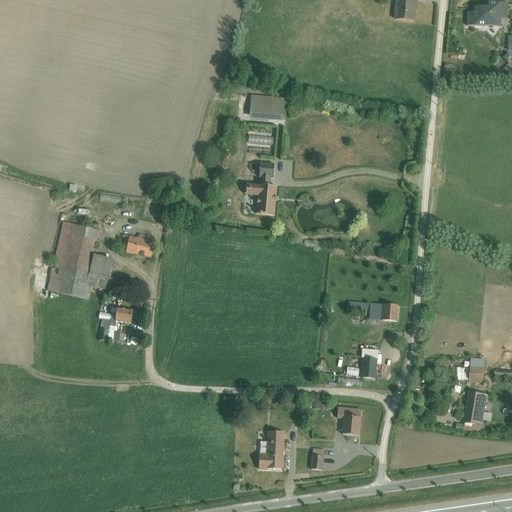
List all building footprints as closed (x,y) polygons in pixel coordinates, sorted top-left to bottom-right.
[(395,0),(394,20),(413,22),(415,4),(417,4),(416,0),(395,0)] [(468,13),(467,26),(501,27),(501,19),(508,20),(508,3),(488,3),(488,8),(474,8),(474,13),(468,13)] [(511,56),(509,52),(503,58),(508,64),(511,60),(511,56)] [(468,55),(466,62),(475,65),(478,58),(468,55)] [(251,96),(249,119),(283,122),(285,99),(251,96)] [(247,185),(246,196),(257,197),(256,214),(275,216),(278,188),(270,187),(271,180),(273,180),(274,165),(261,164),(259,179),(261,180),(260,186),(247,185)] [(63,223),(47,291),(83,300),(86,286),(92,288),(91,294),(104,297),(105,291),(118,294),(121,281),(110,279),(114,261),(94,256),(99,231),(63,223)] [(124,236),(120,252),(134,256),(151,260),(155,243),(149,242),(150,238),(139,235),(138,239),(124,236)] [(348,302),(348,310),(367,312),(367,304),(348,302)] [(370,304),(369,315),(382,317),(382,321),(396,323),(398,307),(370,304)] [(100,328),(98,341),(107,342),(108,341),(119,342),(120,336),(114,336),(116,322),(131,324),(133,311),(117,309),(116,315),(112,314),(110,325),(108,324),(108,320),(102,319),(100,328)] [(364,359),(376,360),(378,360),(379,351),(378,351),(378,346),(364,345),(363,348),(371,349),(371,350),(362,350),(361,359),(364,359)] [(376,360),(364,359),(362,379),(374,380),(376,360)] [(470,361),(469,382),(486,383),(486,376),(483,376),(485,363),(470,361)] [(456,365),(457,373),(465,372),(464,364),(456,365)] [(457,424),(455,431),(463,432),(463,433),(475,435),(475,433),(480,434),(482,421),(490,422),(492,414),(484,413),(486,396),(469,393),(463,424),(464,424),(464,425),(457,424)] [(316,401),(315,410),(318,410),(318,411),(329,411),(330,402),(316,401)] [(298,403),(298,412),(307,413),(309,404),(298,403)] [(338,409),(337,420),(344,420),(343,435),(359,437),(361,411),(338,409)] [(260,456),(259,470),(282,471),(283,433),(269,433),(269,443),(261,442),(260,456)] [(313,450),(311,470),(322,471),(324,451),(313,450)]
